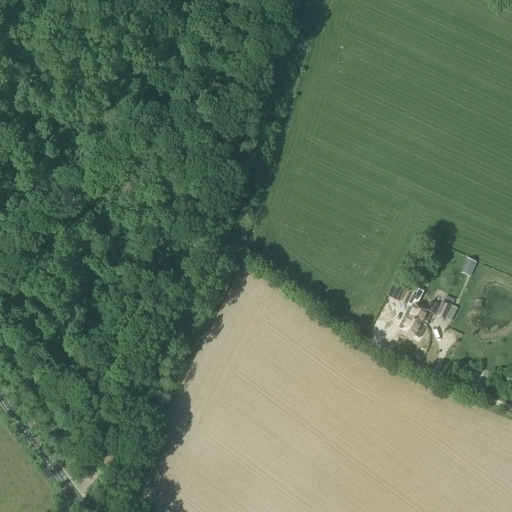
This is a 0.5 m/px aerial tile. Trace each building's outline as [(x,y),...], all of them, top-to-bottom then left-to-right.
[(467,260),(463,270),(472,274),(476,264),(467,260)] [(409,308),(405,316),(425,326),(430,315),(436,318),(436,317),(445,321),(451,307),(454,301),(446,297),(443,303),(442,303),(437,312),(429,308),(427,311),(417,306),(422,297),(424,293),(415,288),(413,293),(406,307),(409,308)] [(404,289),(398,303),(406,307),(413,293),(404,289)] [(431,302),(431,301),(422,297),(417,306),(427,311),(429,308),(431,302)] [(418,339),(425,326),(405,316),(398,329),(418,339)]
